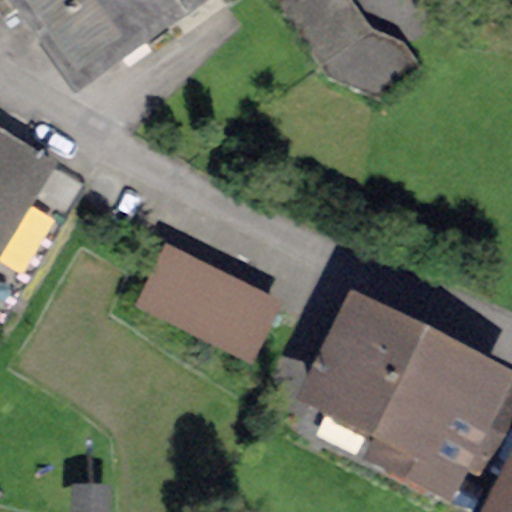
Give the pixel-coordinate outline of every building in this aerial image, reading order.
[(3,0),(79,105),(165,44),(133,0),(3,0)] [(133,0),(165,44),(227,0),(133,0)] [(272,0),(318,63),(372,24),(354,0),(272,0)] [(372,24),(318,63),(354,114),(408,75),(389,49),(372,24)] [(0,269),(35,212),(0,190),(0,269)] [(115,346),(232,407),(260,352),(143,291),(115,346)] [(458,511),(502,430),(341,345),(285,450),(374,497),(365,511),(458,511)] [(491,511),(511,511),(511,479),(508,478),(491,511)]
